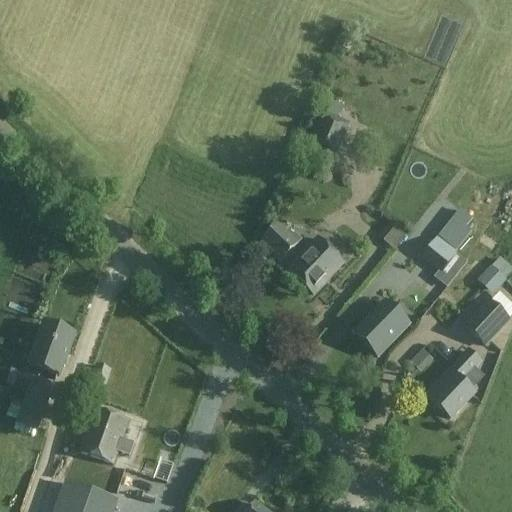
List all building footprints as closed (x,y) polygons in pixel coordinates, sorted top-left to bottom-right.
[(334,163),(350,124),(338,120),(343,108),(328,102),(323,113),(321,112),(305,151),(334,163)] [(491,217),(494,207),(464,196),(461,205),(491,217)] [(454,218),(467,228),(473,220),(460,210),(454,218)] [(375,230),(385,240),(399,224),(389,215),(375,230)] [(261,242),(281,263),(298,246),(277,225),(261,242)] [(420,260),(441,276),(459,253),(438,237),(420,260)] [(313,297),(341,267),(317,244),(289,273),(313,297)] [(490,268),(476,283),(492,297),(506,282),(490,268)] [(485,349),(510,324),(486,301),(461,327),(485,349)] [(353,336),(377,359),(407,327),(384,304),(353,336)] [(28,367),(57,378),(72,336),(42,326),(28,367)] [(424,337),(403,345),(408,358),(429,349),(424,337)] [(0,368),(17,373),(21,358),(5,353),(0,368)] [(468,355),(449,375),(439,386),(444,391),(432,404),(451,422),(472,398),(468,394),(483,378),(475,370),(480,365),(468,355)] [(100,403),(111,372),(95,367),(85,398),(100,403)] [(37,432),(53,388),(32,380),(16,425),(37,432)] [(81,431),(84,433),(77,454),(112,467),(128,423),(92,411),(91,413),(87,412),(81,431)] [(136,476),(124,511),(155,511),(164,485),(136,476)] [(111,511),(115,503),(65,485),(55,511),(111,511)]
